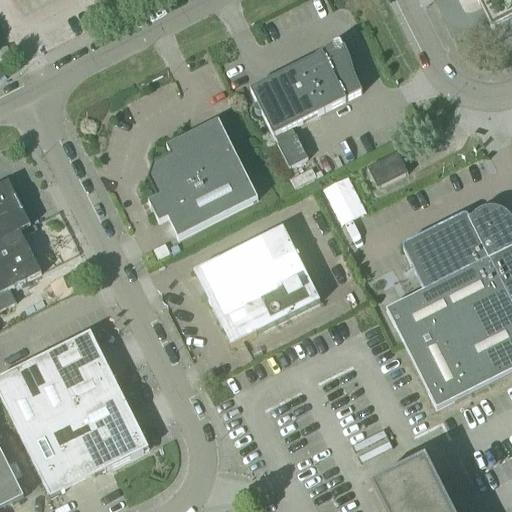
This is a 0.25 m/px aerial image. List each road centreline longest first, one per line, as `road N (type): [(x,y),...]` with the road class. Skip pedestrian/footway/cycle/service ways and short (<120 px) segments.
road 1 (unclassified): [(182,511),(201,481),(201,444),(27,100)]
road 2 (unclassified): [(27,100),(219,0)]
road 3 (unclassified): [(400,0),(451,84),(476,97),(511,99)]
